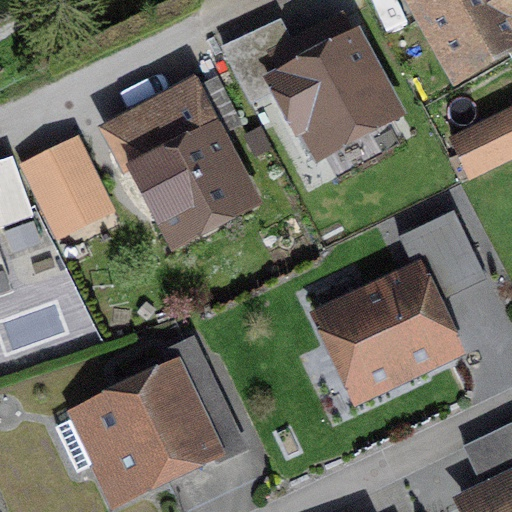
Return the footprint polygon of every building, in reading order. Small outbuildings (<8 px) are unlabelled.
[(511,0),(397,0),(451,95),(511,61),(511,0)] [(395,121),(356,44),(271,87),(310,165),(395,121)] [(255,211),(192,91),(103,138),(166,258),(255,211)] [(511,161),(511,117),(450,148),(467,183),(511,161)] [(113,212),(79,144),(23,171),(57,240),(113,212)] [(451,352),(416,278),(314,326),(349,400),(451,352)] [(212,463),(173,376),(73,421),(112,507),(212,463)] [(511,511),(511,481),(458,506),(460,511),(511,511)]
